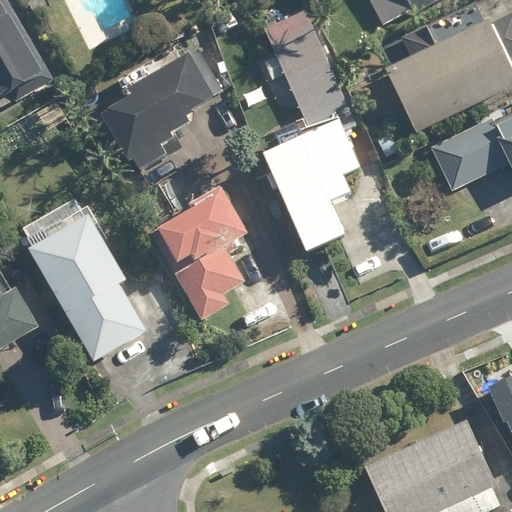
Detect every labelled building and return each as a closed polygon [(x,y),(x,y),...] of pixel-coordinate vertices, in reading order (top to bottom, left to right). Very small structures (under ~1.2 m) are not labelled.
[(16,0),(0,0),(0,100),(55,71),(16,0)] [(373,0),(388,28),(442,0),(373,0)] [(293,73),(311,120),(355,103),(318,13),(275,30),(285,53),(267,61),(275,81),(293,73)] [(447,44),(437,23),(407,38),(418,59),(397,69),(430,134),(511,92),(511,33),(503,16),(447,44)] [(183,151),(177,140),(209,122),(204,112),(232,97),(204,48),(138,85),(143,93),(112,110),(147,172),(183,151)] [(511,166),(511,121),(503,125),(499,116),(438,144),(460,191),(511,166)] [(358,196),(352,182),(370,175),(350,128),(272,161),(312,255),(352,238),(338,205),(358,196)] [(233,292),(255,281),(235,244),(258,232),(236,190),(161,230),(210,321),(240,305),(233,292)] [(142,277),(105,212),(43,246),(106,360),(161,329),(135,281),(142,277)] [(3,269),(0,264),(0,355),(55,323),(31,281),(22,286),(10,264),(3,269)] [(506,422),(511,435),(511,376),(486,388),(501,424),(506,422)] [(463,425),(360,473),(378,511),(496,511),(503,509),(463,425)]
